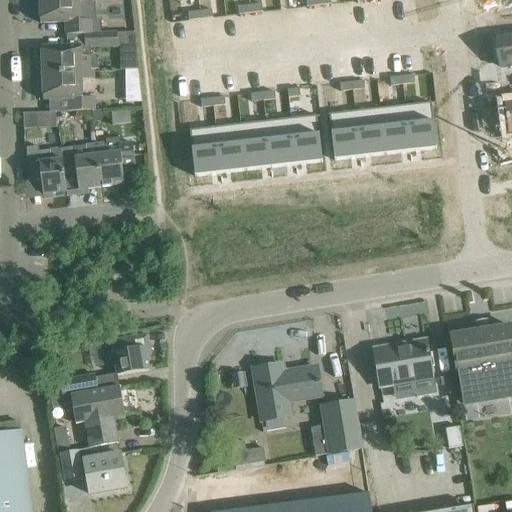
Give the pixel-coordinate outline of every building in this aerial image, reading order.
[(91,0),(39,0),(40,24),(65,23),(65,35),(67,35),(84,35),(92,34),(91,20),(90,3),(91,3),(91,0)] [(262,7),(250,8),(251,16),(263,15),(262,7)] [(250,8),(238,10),(239,18),(251,16),(250,8)] [(212,13),(200,14),(201,22),(213,21),(212,13)] [(200,14),(188,16),(189,24),(201,22),(200,14)] [(92,34),(84,35),(84,48),(118,47),(117,33),(92,34)] [(511,36),(497,39),(501,68),(511,67),(511,36)] [(81,46),(41,47),(42,75),(94,73),(93,68),(98,68),(98,59),(95,56),(81,57),(81,46)] [(138,69),(125,70),(125,80),(139,80),(138,69)] [(94,73),(42,75),(43,100),(68,100),(68,112),(95,111),(94,98),(82,98),(82,80),(94,80),(94,73)] [(414,75),(402,77),(403,85),(415,83),(414,75)] [(402,77),(390,78),(391,86),(403,85),(402,77)] [(364,81),(352,82),(353,90),(364,89),(364,81)] [(352,82),(340,84),(341,92),(353,90),(352,82)] [(299,88),(287,90),(288,98),(300,96),(299,88)] [(274,91),(262,93),(263,101),(275,99),(274,91)] [(262,93),(250,94),(251,102),(263,101),(262,93)] [(224,97),(212,98),(213,106),(225,105),(224,97)] [(212,98),(200,100),(201,108),(213,106),(212,98)] [(431,103),(405,106),(410,153),(436,150),(431,103)] [(405,106),(380,109),(385,155),(410,153),(405,106)] [(380,109),(355,112),(360,158),(385,155),(380,109)] [(103,111),(92,112),(93,123),(100,123),(104,118),(103,111)] [(355,112),(329,115),(334,161),(360,158),(355,112)] [(317,116),(291,119),(296,166),(322,163),(317,116)] [(291,119),(266,122),(271,168),(296,166),(291,119)] [(266,122),(241,125),(246,171),(271,168),(266,122)] [(241,125),(216,128),(221,174),(246,171),(241,125)] [(216,128),(189,131),(195,177),(221,174),(216,128)] [(106,145),(96,146),(102,188),(119,186),(119,190),(125,189),(122,171),(135,169),(132,143),(121,144),(120,138),(106,140),(105,140),(106,145)] [(74,148),(61,150),(64,178),(76,176),(79,195),(84,194),(84,190),(102,188),(96,146),(86,147),(74,148)] [(38,148),(26,148),(28,182),(41,181),(43,199),(48,198),(48,194),(66,192),(64,178),(61,150),(39,153),(38,148)] [(511,332),(511,326),(451,336),(454,356),(457,371),(457,370),(463,404),(501,398),(511,395),(511,332)] [(134,337),(100,343),(104,367),(115,365),(117,373),(117,374),(117,376),(118,376),(149,371),(146,353),(150,352),(149,347),(147,335),(134,337)] [(376,349),(374,350),(377,369),(380,389),(432,380),(429,361),(425,341),(404,345),(405,348),(376,353),(376,349)] [(46,352),(43,352),(45,363),(55,361),(53,351),(52,351),(46,352)] [(283,365),(253,370),(261,421),(291,416),(289,400),(303,397),(303,400),(321,397),(316,367),(298,370),(299,372),(285,375),(283,365)] [(59,377),(48,379),(51,400),(70,396),(94,392),(90,375),(67,379),(60,380),(59,377)] [(94,392),(70,396),(75,425),(86,423),(90,449),(107,446),(109,457),(119,455),(117,444),(118,444),(113,417),(125,415),(120,387),(94,392)] [(354,402),(323,407),(326,426),(327,431),(331,456),(362,450),(354,402)] [(0,484),(27,481),(20,421),(0,423),(0,484)] [(67,426),(55,428),(58,446),(70,444),(67,426)] [(326,426),(311,429),(316,458),(331,456),(327,431),(326,426)] [(460,427),(446,429),(449,449),(463,447),(460,427)] [(244,441),(230,443),(234,467),(247,465),(245,452),(244,441)] [(92,460),(84,461),(87,475),(90,495),(126,488),(120,455),(119,455),(109,457),(107,446),(90,449),(92,460)] [(31,511),(27,481),(0,484),(0,511),(31,511)] [(371,511),(369,492),(214,511),(371,511)]
